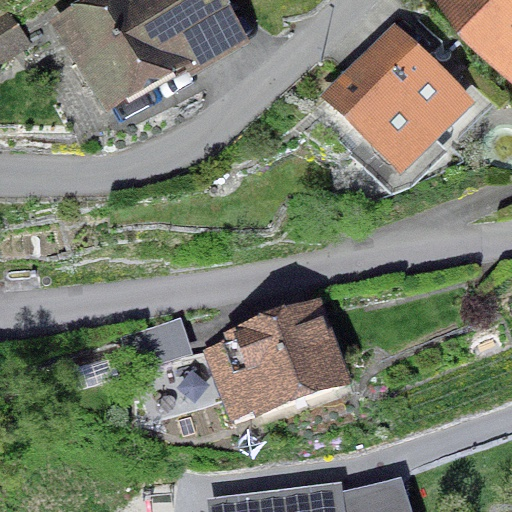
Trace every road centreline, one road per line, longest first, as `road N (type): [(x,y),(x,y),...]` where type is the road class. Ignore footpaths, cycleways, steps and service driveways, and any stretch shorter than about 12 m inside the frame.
road 1 (residential): [(511,237),(0,313)]
road 2 (residential): [(0,174),(119,172),(175,152),(259,90),(352,0)]
